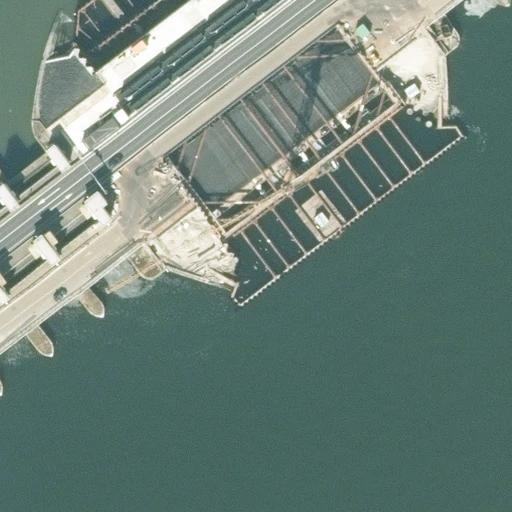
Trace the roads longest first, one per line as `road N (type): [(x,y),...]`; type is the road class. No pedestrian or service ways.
road 1 (motorway): [(0,332),(430,0)]
road 2 (motorway): [(317,0),(0,245)]
